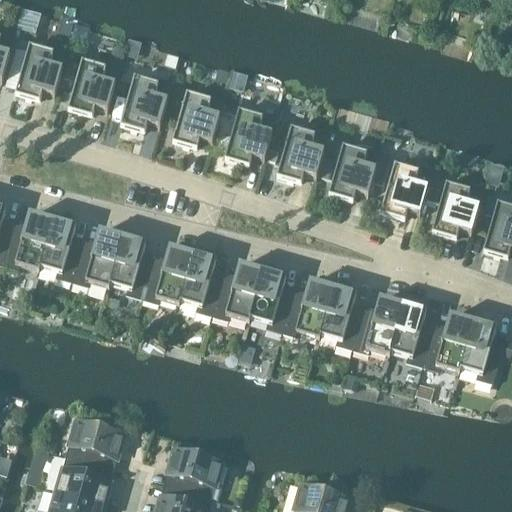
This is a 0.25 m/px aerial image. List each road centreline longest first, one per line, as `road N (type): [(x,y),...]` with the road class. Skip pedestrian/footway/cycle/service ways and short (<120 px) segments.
road 1 (residential): [(381,262),(346,239),(0,131)]
road 2 (residential): [(0,185),(343,270),(381,262)]
road 3 (residential): [(500,299),(381,262)]
